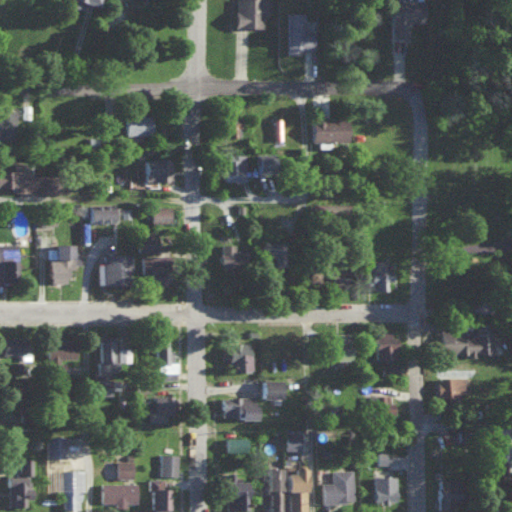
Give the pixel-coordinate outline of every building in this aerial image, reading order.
[(232,0),(232,25),(261,25),(261,0),(232,0)] [(388,0),(388,35),(406,35),(406,20),(422,20),(421,0),(388,0)] [(284,52),(297,51),(297,47),(313,47),(313,29),(303,29),(302,10),(284,10),(284,52)] [(0,108),(0,140),(14,140),(13,108),(0,108)] [(122,133),(149,134),(149,113),(123,112),(122,133)] [(237,134),(236,114),(219,115),(219,135),(237,134)] [(308,116),(309,140),(346,139),(345,115),(308,116)] [(272,138),(279,138),(278,116),(271,116),(272,138)] [(253,171),(268,172),(269,152),(253,152),(253,171)] [(218,154),(219,179),(243,179),(242,153),(218,154)] [(140,156),(141,179),(168,178),(168,156),(140,156)] [(65,193),(65,173),(25,173),(25,162),(12,162),(12,169),(0,168),(0,185),(12,185),(12,193),(65,193)] [(86,221),(112,221),(112,202),(86,203),(86,221)] [(169,221),(168,204),(148,205),(148,221),(169,221)] [(54,223),(53,212),(36,213),(36,224),(54,223)] [(135,232),(135,249),(154,249),(154,231),(135,232)] [(280,264),(280,239),(258,239),(258,254),(266,254),(267,264),(280,264)] [(0,241),(0,278),(15,279),(15,241),(0,241)] [(46,281),(66,281),(66,263),(78,262),(77,249),(69,250),(69,241),(52,241),(52,258),(46,258),(46,281)] [(243,263),(243,250),(232,250),(232,242),(216,242),(217,263),(243,263)] [(129,253),(96,253),(95,282),(128,282),(129,253)] [(147,284),(167,283),(166,253),(138,254),(139,272),(147,272),(147,284)] [(385,288),(385,280),(389,280),(389,259),(365,260),(365,288),(385,288)] [(320,279),(346,278),(345,262),(308,263),(308,281),(320,281),(320,279)] [(437,352),(491,353),(492,321),(472,321),(472,336),(457,335),(457,328),(438,327),(437,352)] [(322,358),(346,358),(347,331),(323,330),(322,358)] [(392,330),(373,330),(373,357),(393,356),(392,330)] [(92,393),(109,393),(109,387),(117,387),(117,378),(113,378),(113,334),(96,334),(96,377),(92,377),(92,393)] [(72,357),(73,337),(45,337),(44,374),(60,374),(60,357),(72,357)] [(172,377),(172,348),(165,348),(165,337),(152,337),(153,377),(172,377)] [(247,369),(247,361),(249,361),(248,340),(225,341),(226,370),(247,369)] [(393,362),(378,363),(378,372),(394,371),(393,362)] [(434,395),(456,396),(456,388),(461,388),(462,375),(434,375),(434,395)] [(258,396),(279,396),(279,378),(259,378),(258,396)] [(146,420),(169,420),(169,393),(152,394),(152,409),(146,409),(146,420)] [(389,411),(388,393),(363,394),(364,412),(389,411)] [(219,415),(253,416),(253,395),(219,394),(219,415)] [(297,448),(298,430),(282,430),(281,448),(297,448)] [(61,455),(61,434),(43,435),(43,456),(61,455)] [(224,450),(241,450),(240,436),(223,436),(224,450)] [(386,463),(386,451),(374,451),(374,463),(386,463)] [(174,474),(175,452),(157,452),(156,473),(174,474)] [(4,504),(21,504),(21,497),(27,497),(26,473),(30,473),(29,457),(17,457),(17,474),(4,474),(4,504)] [(113,459),(112,476),(129,476),(129,459),(113,459)] [(283,511),(302,511),(303,463),(284,463),(283,511)] [(264,492),(267,492),(267,511),(277,511),(279,466),(264,465),(264,492)] [(59,507),(76,507),(76,488),(81,488),(81,468),(54,468),(54,489),(59,489),(59,507)] [(349,468),(328,468),(329,481),(319,481),(319,501),(350,500),(349,468)] [(224,471),(223,509),(244,510),(245,480),(232,479),(233,471),(224,471)] [(392,474),(370,474),(370,500),(392,500),(392,474)] [(166,511),(167,486),(160,486),(161,477),(147,477),(146,511),(166,511)] [(434,505),(457,505),(457,478),(434,477),(434,505)] [(133,481),(97,482),(98,501),(111,501),(112,506),(123,505),(123,501),(134,501),(133,481)]
